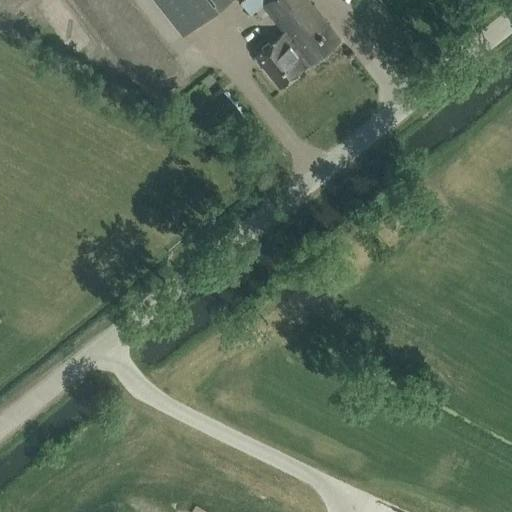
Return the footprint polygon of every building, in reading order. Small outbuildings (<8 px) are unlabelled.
[(0,0),(0,20),(35,0),(0,0)] [(154,0),(181,34),(223,0),(154,0)] [(244,0),(253,10),(266,0),(265,0),(244,0)] [(291,40),(308,62),(309,64),(342,39),(311,0),(265,0),(266,0),(287,28),(294,37),(291,40)] [(280,83),(308,62),(291,40),(294,37),(287,28),(257,52),(280,83)]
